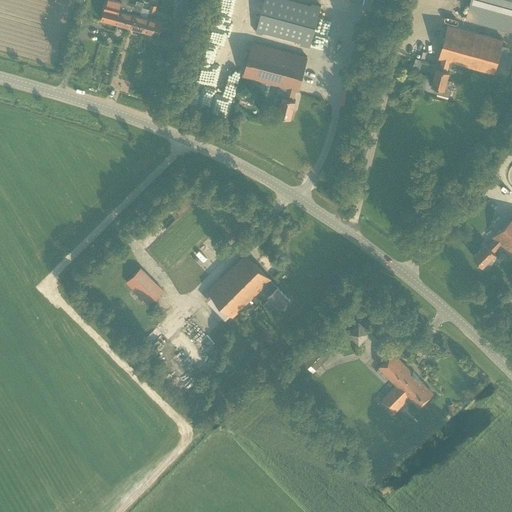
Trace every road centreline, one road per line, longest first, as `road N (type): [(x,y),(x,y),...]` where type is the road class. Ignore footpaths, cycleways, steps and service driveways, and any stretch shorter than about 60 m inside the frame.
road 1 (tertiary): [(511,373),(392,265),(271,182),(162,130),(0,78)]
road 2 (track): [(182,138),(42,284),(189,429),(118,511)]
